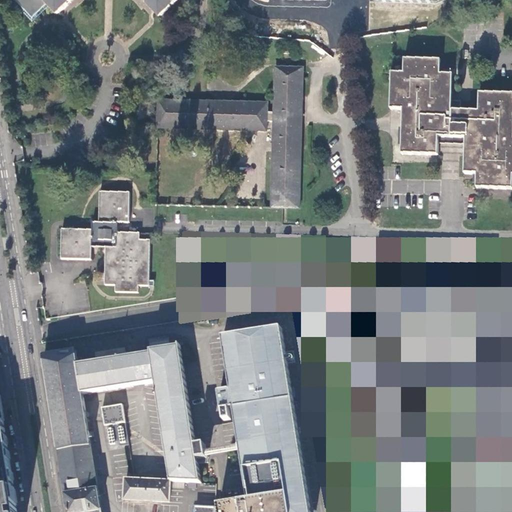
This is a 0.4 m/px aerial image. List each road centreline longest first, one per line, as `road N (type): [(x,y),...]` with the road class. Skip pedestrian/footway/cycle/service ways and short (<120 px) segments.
road 1 (secondary): [(56,511),(4,189)]
road 2 (secondary): [(0,270),(35,511)]
